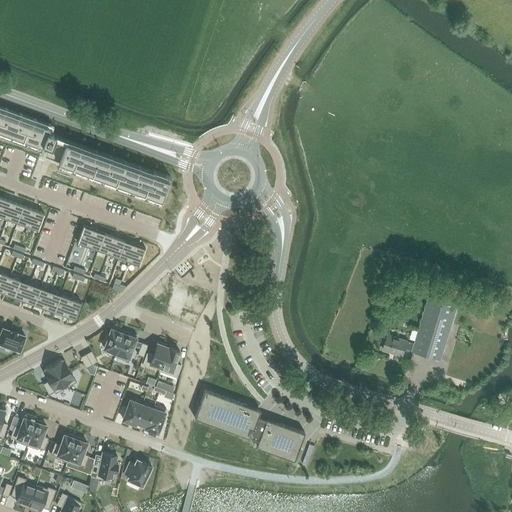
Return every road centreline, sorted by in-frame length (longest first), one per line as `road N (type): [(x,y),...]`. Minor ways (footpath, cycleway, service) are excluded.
road 1 (residential): [(511,437),(337,387),(307,371),(276,320),(282,224),(256,190)]
road 2 (unclassified): [(0,91),(209,167)]
road 3 (unknown): [(170,451),(197,319),(183,245)]
road 4 (residential): [(0,178),(183,245)]
road 5 (unclassified): [(243,152),(268,89),(333,0)]
road 6 (residential): [(160,448),(0,390)]
